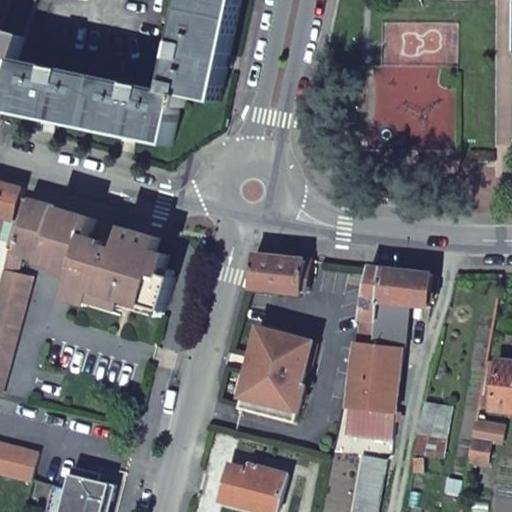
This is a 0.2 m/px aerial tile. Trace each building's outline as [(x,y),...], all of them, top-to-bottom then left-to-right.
[(21,63),(6,112),(176,148),(186,97),(223,105),(244,0),(192,0),(172,94),(21,63)] [(40,0),(19,0),(10,33),(28,39),(40,0)] [(0,1),(0,8),(10,11),(12,5),(0,1)] [(0,121),(3,123),(6,112),(21,63),(28,39),(10,33),(4,32),(10,11),(0,8),(0,121)] [(25,197),(27,189),(0,181),(0,214),(10,218),(3,240),(13,243),(19,220),(25,197)] [(167,274),(172,256),(158,252),(161,239),(128,229),(121,251),(104,247),(105,242),(92,238),(97,220),(25,197),(19,220),(13,243),(8,265),(19,269),(24,252),(49,259),(48,263),(81,273),(76,294),(124,308),(127,298),(169,310),(177,277),(167,274)] [(259,254),(255,284),(254,286),(307,292),(307,291),(311,291),(312,286),(308,286),(312,260),(259,254)] [(382,301),(386,268),(374,267),(363,320),(380,323),(382,301)] [(436,279),(436,274),(386,268),(382,301),(410,304),(433,307),(434,294),(439,294),(441,279),(436,279)] [(0,294),(0,394),(7,397),(37,277),(6,269),(0,294)] [(377,345),(406,349),(410,304),(382,301),(380,323),(377,345)] [(353,376),(403,381),(406,349),(377,345),(380,323),(363,320),(358,345),(355,362),(353,376)] [(317,344),(263,330),(242,409),(300,425),(310,388),(305,387),(317,344)] [(502,363),(489,361),(481,409),(511,412),(511,362),(502,361),(502,363)] [(351,435),(397,440),(403,381),(353,376),(350,405),(352,408),(351,435)] [(427,403),(418,453),(446,459),(454,408),(427,403)] [(476,439),(471,463),(491,466),(495,442),(476,439)] [(0,471),(36,481),(36,479),(43,453),(0,442),(0,471)] [(356,511),(382,511),(392,460),(367,456),(356,511)] [(427,473),(427,459),(417,459),(417,473),(427,473)] [(232,466),(229,477),(235,479),(229,499),(274,511),(279,511),(290,475),(256,467),(254,472),(232,466)] [(58,485),(51,511),(109,511),(116,484),(75,474),(72,489),(58,485)] [(235,479),(229,477),(223,498),(229,499),(235,479)]
